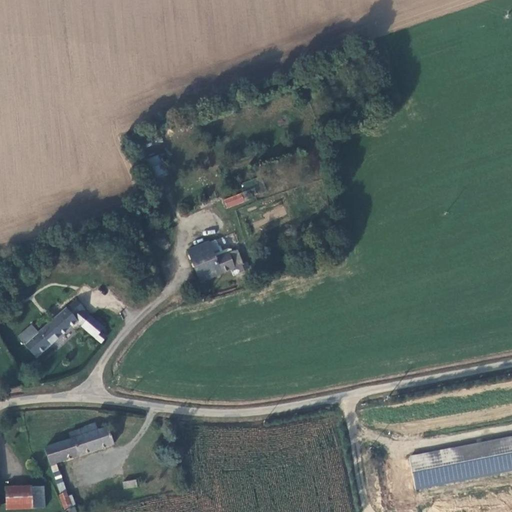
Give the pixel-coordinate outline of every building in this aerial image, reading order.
[(166,155),(152,160),(158,178),(172,173),(166,155)] [(228,201),(231,210),(254,201),(253,198),(260,195),(258,190),(228,201)] [(211,243),(190,251),(197,267),(195,268),(202,282),(233,271),(235,277),(246,273),(246,271),(250,269),(248,265),(245,266),(240,251),(217,260),(211,243)] [(75,299),(67,308),(40,334),(28,347),(39,358),(67,330),(78,320),(75,317),(83,308),(84,308),(75,299)] [(83,325),(92,317),(83,308),(75,317),(78,320),(78,321),(83,325)] [(92,317),(83,325),(100,342),(106,336),(101,331),(103,328),(92,317)] [(28,347),(40,334),(32,326),(19,339),(28,347)] [(44,446),(49,463),(54,461),(112,444),(107,426),(96,430),(94,422),(67,431),(69,438),(44,446)] [(511,437),(408,458),(413,488),(511,468),(511,437)] [(54,461),(49,463),(51,472),(57,470),(54,461)] [(135,481),(123,482),(124,489),(136,488),(135,481)] [(5,487),(6,509),(32,508),(31,488),(31,486),(5,487)] [(31,488),(32,508),(44,506),(43,486),(31,488)] [(62,500),(64,511),(78,511),(76,498),(62,500)]
